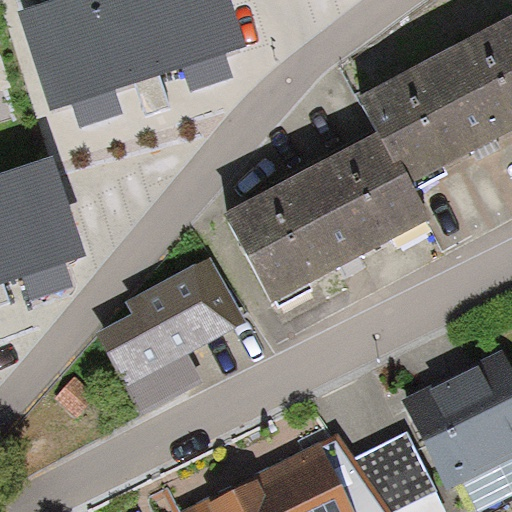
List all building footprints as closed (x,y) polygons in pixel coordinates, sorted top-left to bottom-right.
[(227,0),(73,0),(26,15),(57,111),(244,53),(227,0)] [(511,35),(504,22),(349,107),(366,139),(399,199),(511,137),(511,35)] [(366,139),(214,225),(265,315),(418,229),(399,199),(366,139)] [(49,165),(0,182),(0,290),(82,262),(49,165)] [(139,304),(165,359),(239,324),(212,269),(139,304)] [(433,500),(511,458),(511,412),(490,370),(391,422),(398,435),(433,500)] [(398,435),(343,467),(373,511),(437,511),(433,500),(398,435)] [(326,444),(247,490),(255,504),(317,472),(337,511),(373,511),(343,467),(326,444)] [(337,511),(317,472),(255,504),(247,490),(204,511),(337,511)]
